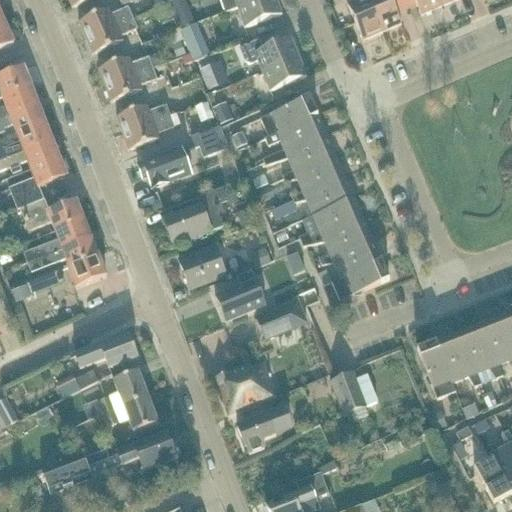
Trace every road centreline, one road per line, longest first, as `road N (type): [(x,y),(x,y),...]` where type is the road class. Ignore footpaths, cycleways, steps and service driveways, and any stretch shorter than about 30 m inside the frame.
road 1 (tertiary): [(154,301),(36,0)]
road 2 (tertiary): [(237,511),(154,301)]
road 3 (residential): [(459,281),(383,105)]
road 4 (residential): [(0,376),(154,301)]
road 5 (residential): [(383,105),(511,49)]
road 6 (residential): [(383,105),(340,76),(309,0)]
road 7 (residential): [(352,338),(433,307),(459,281)]
